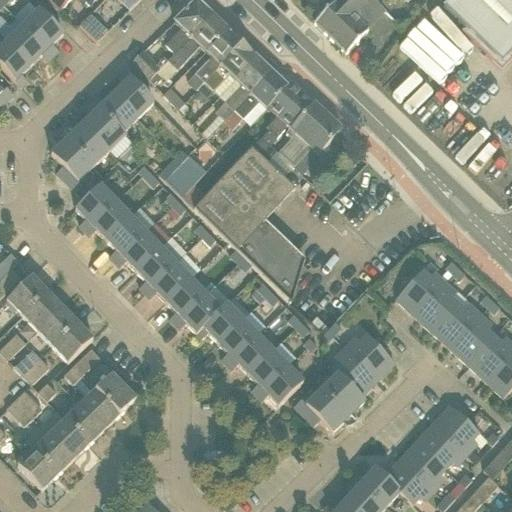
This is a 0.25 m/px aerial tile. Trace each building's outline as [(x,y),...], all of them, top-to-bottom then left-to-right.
[(0,0),(0,5),(4,9),(13,0),(17,0),(18,1),(18,0),(0,0)] [(49,0),(46,3),(59,15),(73,0),(49,0)] [(115,0),(121,6),(129,13),(142,0),(115,0)] [(339,0),(314,26),(345,57),(368,34),(366,33),(385,14),(370,0),(339,0)] [(511,0),(452,0),(442,10),(465,33),(464,34),(462,33),(461,34),(501,73),(511,61),(511,56),(511,55),(511,0)] [(0,12),(0,13),(1,13),(6,18),(10,15),(4,9),(0,5),(0,12)] [(192,7),(174,25),(182,33),(166,50),(174,57),(175,58),(212,20),(199,7),(192,7)] [(51,49),(62,38),(39,14),(23,29),(53,60),(58,55),(51,49)] [(96,45),(107,34),(91,18),(80,28),(96,45)] [(167,64),(178,75),(185,67),(201,51),(207,56),(227,34),(212,20),(175,58),(174,57),(167,64)] [(2,37),(8,43),(7,44),(31,69),(41,59),(47,65),(53,60),(23,29),(16,22),(2,37)] [(447,90),(464,72),(418,31),(401,50),(447,90)] [(196,95),(197,94),(198,95),(242,48),(227,34),(207,56),(212,61),(187,87),(196,95)] [(0,50),(0,69),(21,91),(27,85),(21,79),(31,69),(7,44),(0,50)] [(257,63),(242,48),(198,95),(206,103),(229,79),(235,85),(257,63)] [(156,68),(143,55),(142,54),(131,66),(149,83),(157,75),(159,74),(167,64),(163,60),(156,68)] [(217,115),(225,124),(234,115),(271,76),(257,63),(235,85),(240,90),(217,115)] [(155,89),(162,81),(157,75),(149,83),(155,89)] [(153,107),(123,76),(117,81),(124,88),(113,98),(137,122),(153,107)] [(271,76),(234,115),(242,123),(260,106),(267,113),(270,110),(287,91),(286,90),(271,76)] [(270,113),(277,119),(266,130),(270,134),(279,142),(287,132),(289,130),(292,132),(313,108),(289,86),(286,90),(287,91),(270,110),(270,113)] [(1,97),(8,104),(13,99),(6,92),(1,97)] [(137,122),(113,98),(103,108),(97,101),(91,106),(121,137),(122,137),(137,122)] [(174,109),(178,113),(184,107),(185,107),(180,102),(174,109)] [(124,140),(121,137),(91,106),(86,111),(93,118),(84,126),(110,153),(124,140)] [(187,110),(184,107),(178,113),(184,119),(188,115),(187,110)] [(317,159),(341,134),(313,108),(292,132),(288,138),(292,142),(278,157),(293,171),(310,152),(317,159)] [(232,134),(242,123),(234,115),(225,124),(224,126),(232,134)] [(72,130),(65,137),(58,144),(61,148),(51,158),(63,171),(67,176),(72,181),(77,186),(95,168),(110,154),(110,153),(84,126),(75,134),(72,130)] [(270,134),(262,143),(251,153),(265,167),(276,155),(271,151),(279,142),(270,134)] [(194,214),(235,255),(264,226),(294,194),(265,167),(251,153),(209,199),(195,214),(194,214)] [(189,161),(182,154),(175,160),(182,167),(189,161)] [(175,160),(169,166),(164,172),(171,178),(176,173),(182,167),(175,160)] [(171,178),(164,185),(182,202),(196,186),(205,177),(189,161),(182,167),(176,173),(171,178)] [(61,182),(67,176),(63,171),(56,177),(61,182)] [(137,177),(145,184),(151,178),(143,171),(137,177)] [(157,178),(164,185),(171,178),(164,172),(157,178)] [(67,176),(61,182),(66,187),(72,181),(67,176)] [(159,186),(151,178),(145,184),(153,192),(159,186)] [(66,187),(71,192),(77,186),(72,181),(66,187)] [(77,186),(71,192),(75,197),(82,190),(77,186)] [(195,214),(209,199),(196,186),(182,202),(195,214)] [(99,190),(75,213),(85,224),(79,230),(84,236),(115,206),(99,190)] [(164,203),(172,212),(178,206),(170,197),(164,203)] [(105,245),(130,221),(115,206),(84,236),(89,241),(95,235),(105,245)] [(185,214),(178,206),(172,212),(179,219),(185,214)] [(173,223),(177,219),(171,212),(166,216),(173,223)] [(145,237),(130,221),(105,245),(115,255),(109,261),(114,267),(145,237)] [(264,226),(235,255),(290,308),(304,265),(264,226)] [(193,234),(201,242),(207,236),(199,228),(193,234)] [(201,242),(209,250),(210,250),(216,244),(207,236),(201,242)] [(135,276),(160,252),(145,237),(114,267),(119,272),(125,265),(135,276)] [(161,252),(161,253),(160,252),(135,276),(145,286),(139,292),(144,298),(175,267),(161,252)] [(237,267),(242,262),(235,255),(230,260),(237,267)] [(235,287),(246,276),(251,271),(242,262),(237,267),(226,278),(235,287)] [(395,304),(413,320),(444,286),(451,279),(447,274),(439,282),(434,276),(437,273),(430,266),(422,275),(395,304)] [(451,279),(457,273),(450,266),(445,272),(447,274),(451,279)] [(190,283),(175,267),(144,298),(149,303),(155,296),(165,307),(190,283)] [(12,272),(0,283),(0,295),(3,299),(21,281),(12,272)] [(464,279),(457,273),(451,279),(458,286),(464,279)] [(40,289),(31,280),(6,304),(21,320),(51,291),(44,284),(40,289)] [(205,297),(190,283),(165,307),(175,317),(169,323),(174,329),(205,297)] [(444,286),(413,320),(431,337),(462,303),(444,286)] [(256,294),(264,302),(270,296),(262,288),(256,294)] [(205,297),(174,329),(179,334),(185,328),(190,332),(196,338),(226,308),(229,305),(214,290),(205,297)] [(51,291),(21,320),(37,336),(62,311),(54,303),(58,299),(51,291)] [(264,302),(256,294),(251,299),(259,307),(264,302)] [(277,303),(270,296),(264,302),(271,310),(277,303)] [(486,312),(492,306),(485,299),(479,306),(486,312)] [(431,337),(449,353),(480,319),(486,312),(479,306),(473,312),(462,303),(431,337)] [(499,313),(492,306),(486,312),(493,319),(499,313)] [(242,324),(226,308),(196,338),(201,343),(207,337),(217,347),(242,324)] [(62,311),(37,336),(52,352),(81,323),(74,315),(70,320),(62,311)] [(295,334),(301,327),(293,319),(287,326),(295,334)] [(467,369),(494,340),(487,334),(491,329),(480,319),(449,353),(467,369)] [(67,367),(92,343),(84,334),(88,330),(81,323),(52,352),(67,367)] [(221,364),(226,369),(257,339),(242,324),(217,347),(227,358),(221,364)] [(335,326),(328,334),(334,339),(341,332),(335,326)] [(301,327),(295,334),(302,341),(309,335),(301,327)] [(334,339),(328,334),(322,341),(328,346),(334,339)] [(0,353),(0,357),(7,365),(25,347),(16,338),(0,353)] [(247,378),(272,355),(271,354),(257,339),(226,369),(231,374),(237,368),(247,378)] [(355,342),(353,343),(345,352),(377,385),(394,368),(366,340),(359,346),(355,342)] [(500,346),(494,340),(467,369),(485,386),(511,355),(511,348),(504,341),(500,346)] [(309,343),(303,348),(311,357),(317,351),(309,343)] [(332,374),(336,378),(360,401),(377,385),(345,352),(333,363),(338,367),(332,374)] [(100,362),(91,353),(73,370),(81,380),(100,362)] [(13,371),(22,380),(40,363),(31,354),(13,371)] [(256,400),(287,370),(272,355),(247,378),(257,389),(251,395),(256,400)] [(511,355),(485,386),(503,402),(511,391),(511,355)] [(22,380),(30,389),(48,372),(40,363),(22,380)] [(72,389),(81,380),(73,370),(63,379),(72,389)] [(267,399),(278,410),(302,386),(287,370),(256,400),(261,405),(267,399)] [(135,403),(111,378),(95,393),(120,418),(135,403)] [(360,401),(336,378),(320,394),(353,426),(357,422),(356,420),(360,416),(356,413),(364,405),(360,401)] [(95,393),(88,386),(73,401),(80,408),(104,433),(120,418),(95,393)] [(38,396),(47,405),(56,396),(47,387),(38,396)] [(319,424),(331,437),(342,426),(346,430),(350,426),(351,428),(353,426),(320,394),(305,409),(310,414),(315,419),(319,424)] [(41,414),(24,395),(15,404),(33,422),(41,414)] [(15,404),(6,413),(23,431),(33,422),(15,404)] [(294,411),(299,416),(305,409),(300,404),(294,411)] [(80,408),(64,424),(88,449),(104,433),(80,408)] [(310,414),(305,409),(299,416),(303,421),(310,414)] [(478,437),(449,410),(433,428),(467,459),(470,456),(476,449),(471,444),(478,437)] [(308,426),(315,419),(310,414),(303,421),(308,426)] [(319,424),(315,419),(308,426),(313,431),(319,424)] [(88,449),(64,424),(48,439),(72,464),(88,449)] [(461,465),(465,461),(467,459),(433,428),(417,446),(446,472),(451,466),(456,471),(461,465)] [(491,449),(498,442),(492,436),(485,443),(491,449)] [(72,464),(48,439),(33,454),(57,479),(72,464)] [(511,442),(499,457),(508,465),(511,461),(511,442)] [(439,479),(446,472),(417,446),(400,463),(434,494),(444,484),(439,479)] [(33,454),(17,469),(41,494),(57,479),(33,454)] [(479,464),(470,456),(467,459),(465,461),(474,469),(479,464)] [(493,482),(508,465),(499,457),(484,474),(489,479),(488,480),(492,484),(493,482)] [(434,494),(400,463),(384,481),(400,495),(398,497),(412,509),(419,502),(423,506),(434,494)] [(358,477),(353,482),(385,511),(398,497),(400,495),(384,481),(375,472),(364,483),(358,477)] [(465,478),(458,485),(465,491),(472,484),(465,478)] [(472,498),(481,506),(498,487),(493,482),(492,484),(488,480),(472,498)] [(345,505),(352,511),(384,511),(385,511),(353,482),(348,488),(354,494),(345,505)] [(449,496),(443,503),(449,509),(456,502),(449,496)] [(475,511),(481,506),(472,498),(459,511),(475,511)] [(438,511),(446,511),(449,509),(443,503),(436,510),(438,511)]
